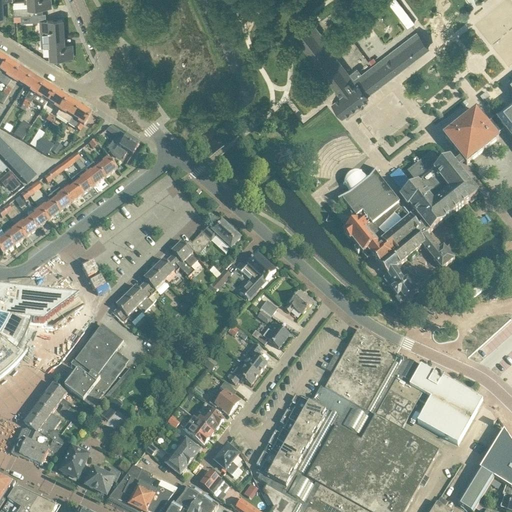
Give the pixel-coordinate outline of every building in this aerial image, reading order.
[(0,0),(0,16),(4,16),(3,1),(13,1),(12,0),(0,0)] [(28,0),(29,7),(14,9),(14,16),(30,14),(34,14),(34,8),(52,7),(51,0),(28,0)] [(397,0),(386,0),(406,28),(413,23),(397,0)] [(34,14),(30,14),(30,21),(40,21),(42,40),(63,38),(63,32),(64,32),(63,19),(47,20),(46,13),(34,14)] [(320,35),(321,34),(315,26),(297,39),(337,91),(334,93),(336,99),(332,102),(343,116),(368,97),(367,95),(416,57),(419,61),(430,52),(427,49),(429,48),(417,33),(354,80),(320,35)] [(63,38),(42,40),(42,47),(50,46),(51,58),(73,57),(72,57),(72,45),(72,44),(63,45),(63,38)] [(0,83),(7,88),(11,81),(19,68),(7,60),(0,71),(0,83)] [(31,76),(19,68),(0,99),(0,102),(4,104),(16,84),(17,85),(18,84),(24,88),(31,76)] [(25,112),(33,100),(35,96),(43,83),(31,76),(24,88),(30,91),(25,100),(26,100),(20,109),(25,112)] [(45,108),(48,103),(55,91),(43,83),(35,96),(33,100),(45,108)] [(496,117),(487,125),(496,136),(505,130),(511,138),(511,89),(510,91),(511,92),(511,108),(498,120),(496,117)] [(45,108),(44,109),(51,114),(50,115),(47,120),(48,121),(47,121),(52,125),(56,119),(55,118),(56,117),(67,99),(55,91),(48,103),(45,108)] [(67,99),(56,117),(68,124),(80,106),(67,99)] [(80,106),(68,124),(80,132),(83,127),(92,114),(80,106)] [(476,112),(444,137),(467,165),(499,140),(496,136),(487,125),(476,112)] [(23,122),(14,136),(22,141),(31,128),(23,122)] [(111,127),(107,131),(123,141),(115,154),(123,159),(127,153),(132,156),(139,145),(111,127)] [(45,134),(35,148),(41,151),(47,141),(42,137),(45,134)] [(89,144),(93,149),(98,146),(94,141),(89,144)] [(62,147),(56,143),(50,152),(57,156),(62,147)] [(0,151),(0,155),(2,158),(9,151),(5,146),(0,151)] [(2,158),(6,162),(14,155),(9,151),(2,158)] [(397,297),(396,298),(400,304),(418,292),(414,286),(417,284),(412,277),(409,279),(406,275),(409,273),(406,269),(403,270),(400,266),(413,256),(422,247),(428,254),(429,255),(442,271),(455,261),(449,253),(456,247),(451,242),(440,251),(437,248),(436,247),(427,236),(445,221),(450,227),(453,225),(449,219),(469,202),(471,204),(477,199),(475,197),(479,195),(451,159),(442,166),(431,152),(419,161),(418,160),(414,163),(415,165),(406,172),(417,186),(401,199),(409,209),(410,208),(416,215),(411,218),(403,208),(401,210),(398,206),(400,204),(376,174),(379,170),(378,170),(370,180),(352,194),(350,196),(338,202),(338,203),(343,201),(352,213),(351,214),(357,223),(345,232),(346,233),(344,234),(351,243),(352,242),(367,260),(372,256),(381,267),(380,267),(387,276),(384,278),(392,290),(397,297)] [(76,154),(71,158),(75,163),(80,160),(76,154)] [(6,162),(11,167),(18,159),(14,155),(6,162)] [(71,158),(66,162),(70,167),(75,163),(71,158)] [(97,168),(105,180),(117,171),(107,158),(102,163),(103,164),(97,168)] [(11,167),(15,171),(22,164),(18,159),(11,167)] [(75,163),(82,172),(94,188),(105,180),(97,168),(93,164),(86,169),(80,160),(75,163)] [(15,171),(19,176),(27,168),(22,164),(15,171)] [(19,176),(23,180),(31,172),(27,168),(19,176)] [(53,171),(49,175),(53,180),(57,177),(53,171)] [(10,172),(0,180),(0,182),(5,189),(8,186),(16,179),(10,172)] [(31,172),(23,180),(27,185),(35,177),(31,172)] [(82,172),(70,181),(74,185),(82,197),(94,188),(82,172)] [(49,175),(44,178),(48,183),(53,180),(49,175)] [(67,189),(62,193),(71,205),(82,197),(74,185),(68,190),(67,189)] [(32,188),(27,192),(30,197),(35,193),(32,188)] [(59,189),(48,198),(60,214),(71,205),(62,193),(59,189)] [(30,197),(27,192),(22,195),(26,201),(30,197)] [(45,206),(39,210),(48,222),(60,214),(51,202),(45,207),(45,206)] [(9,205),(4,209),(8,214),(13,211),(9,205)] [(34,215),(28,220),(37,231),(48,222),(39,210),(33,214),(34,215)] [(22,223),(16,227),(25,240),(37,231),(28,220),(23,224),(22,223)] [(197,256),(198,258),(216,238),(230,251),(241,240),(222,222),(213,231),(208,227),(193,244),(190,242),(186,244),(185,244),(197,256)] [(11,232),(5,237),(14,248),(25,240),(16,227),(11,231),(11,232)] [(0,253),(2,257),(14,248),(5,237),(0,241),(0,253)] [(174,256),(170,260),(180,270),(189,278),(195,271),(192,268),(199,262),(193,255),(182,244),(172,254),(174,256)] [(242,292),(251,300),(276,273),(258,256),(255,258),(251,254),(237,269),(242,274),(246,269),(255,277),(242,292)] [(164,261),(154,271),(165,282),(175,273),(176,274),(180,270),(170,260),(166,264),(164,261)] [(205,295),(211,301),(234,276),(227,269),(205,295)] [(147,283),(143,286),(153,297),(157,293),(156,292),(165,282),(154,271),(145,280),(147,283)] [(136,288),(127,298),(138,309),(143,314),(144,313),(145,315),(158,302),(153,297),(143,286),(138,290),(136,288)] [(0,373),(4,369),(7,367),(9,365),(11,362),(13,359),(15,356),(17,354),(19,351),(21,348),(22,345),(24,342),(25,338),(26,335),(28,332),(29,329),(29,326),(44,328),(77,300),(0,291),(0,373)] [(189,297),(194,302),(199,298),(194,292),(189,297)] [(290,305),(285,310),(290,314),(294,309),(303,316),(313,305),(300,294),(290,305)] [(138,309),(127,298),(117,307),(119,309),(115,314),(125,324),(129,320),(133,324),(143,314),(138,309)] [(267,303),(261,311),(272,319),(278,311),(267,303)] [(181,309),(186,313),(190,308),(187,305),(185,304),(181,309)] [(263,313),(259,318),(269,326),(274,320),(263,313)] [(271,337),(268,341),(268,342),(268,343),(279,350),(290,336),(274,324),(267,334),(271,337)] [(116,353),(123,342),(99,326),(71,366),(75,369),(61,389),(94,411),(127,361),(116,353)] [(406,511),(439,453),(402,432),(419,402),(427,407),(418,424),(458,447),(483,403),(425,370),(408,360),(405,365),(400,362),(394,358),(396,353),(397,352),(358,331),(342,360),(335,356),(329,366),(324,363),(321,368),(333,375),(318,403),(316,403),(314,404),(297,395),(292,404),(294,405),(290,413),(287,412),(280,425),(282,426),(278,434),(276,433),(268,446),(271,447),(268,451),(266,450),(257,467),(259,468),(256,472),(261,475),(258,480),(268,486),(264,493),(274,509),(272,511),(406,511)] [(150,342),(159,346),(162,341),(153,336),(150,342)] [(261,336),(257,341),(265,347),(268,343),(268,342),(268,341),(261,336)] [(247,367),(260,376),(268,365),(257,357),(262,350),(256,345),(246,358),(251,361),(247,367)] [(201,364),(212,372),(218,364),(208,355),(201,364)] [(241,380),(251,388),(260,376),(247,367),(243,372),(238,369),(229,381),(235,386),(241,380)] [(210,403),(216,408),(217,407),(220,409),(218,411),(221,414),(223,411),(229,416),(241,402),(234,396),(236,393),(225,384),(220,390),(223,392),(221,395),(218,393),(210,403)] [(54,385),(46,395),(59,405),(64,408),(69,412),(73,415),(75,411),(72,408),(73,407),(63,400),(67,395),(54,385)] [(191,393),(187,399),(191,402),(195,396),(191,393)] [(46,395),(39,405),(52,415),(59,405),(46,395)] [(117,401),(113,406),(119,411),(123,406),(117,401)] [(31,414),(30,414),(54,431),(54,432),(61,422),(52,415),(39,405),(33,414),(32,414),(31,414)] [(201,415),(197,421),(214,435),(218,429),(219,429),(224,422),(210,412),(212,409),(206,405),(199,413),(201,415)] [(31,416),(24,425),(29,429),(32,431),(37,435),(48,440),(64,447),(68,442),(54,432),(54,431),(30,414),(30,415),(30,416),(31,416)] [(168,423),(177,430),(181,424),(173,417),(168,423)] [(214,435),(197,421),(195,419),(185,432),(204,447),(209,441),(214,435)] [(16,448),(12,455),(19,459),(20,456),(43,467),(47,457),(57,462),(68,449),(64,447),(48,440),(37,435),(32,431),(29,429),(29,430),(24,431),(19,442),(20,443),(17,449),(16,448)] [(474,511),(495,478),(508,485),(511,487),(511,439),(505,430),(459,505),(470,511),(474,511)] [(177,434),(172,440),(180,446),(176,451),(178,452),(174,456),(188,468),(193,461),(200,452),(186,441),(186,442),(177,434)] [(232,464),(240,455),(233,442),(228,447),(215,463),(226,472),(232,477),(239,469),(232,464)] [(145,452),(152,457),(156,450),(150,445),(145,452)] [(61,474),(78,482),(90,458),(72,450),(61,474)] [(188,468),(174,456),(172,455),(165,464),(167,466),(180,477),(187,468),(188,468)] [(152,480),(153,478),(134,468),(109,501),(114,503),(117,503),(118,505),(123,508),(126,507),(127,510),(131,511),(163,511),(176,495),(178,493),(158,483),(152,480)] [(87,488),(107,497),(114,483),(116,484),(121,474),(112,470),(109,478),(94,471),(93,475),(87,488)] [(211,493),(215,496),(219,491),(224,494),(229,488),(220,481),(220,480),(211,473),(200,485),(211,494),(211,493)] [(0,511),(16,485),(12,483),(12,484),(0,478),(0,511)] [(511,511),(511,487),(508,485),(504,494),(506,495),(501,508),(511,511)] [(216,511),(218,510),(219,508),(204,498),(192,489),(173,511),(216,511)] [(55,511),(57,510),(16,490),(2,511),(55,511)] [(236,510),(238,511),(257,511),(242,501),(236,510)]
